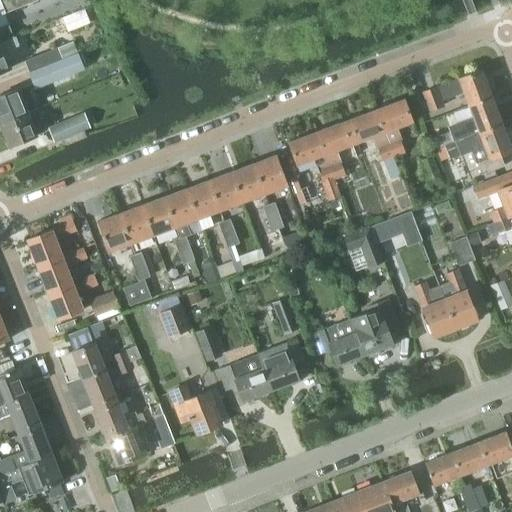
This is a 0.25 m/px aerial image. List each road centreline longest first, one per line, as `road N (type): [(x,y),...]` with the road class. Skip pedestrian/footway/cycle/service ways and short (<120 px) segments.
road 1 (residential): [(0,219),(504,25)]
road 2 (tertiary): [(179,511),(511,383)]
road 3 (residential): [(108,511),(0,234)]
